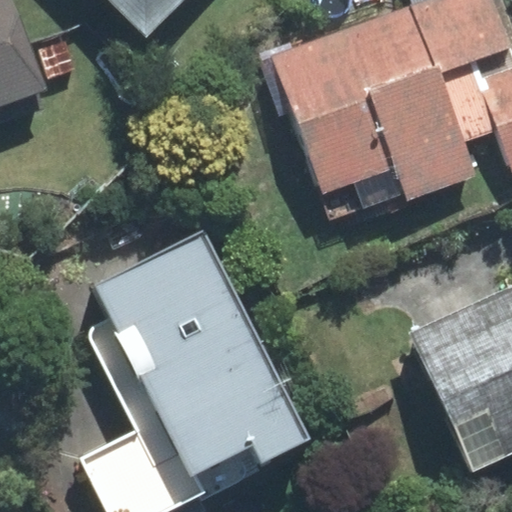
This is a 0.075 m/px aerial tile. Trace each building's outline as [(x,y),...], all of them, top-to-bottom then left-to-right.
[(81,0),(124,43),(168,0),(81,0)] [(482,0),(454,0),(264,69),(324,234),(461,184),(451,156),(485,144),(499,182),(511,177),(511,76),(482,0)] [(0,117),(35,106),(0,1),(0,117)] [(175,511),(298,450),(195,250),(79,308),(96,342),(77,352),(126,448),(75,474),(94,511),(175,511)] [(511,309),(408,359),(464,476),(511,453),(511,309)]
